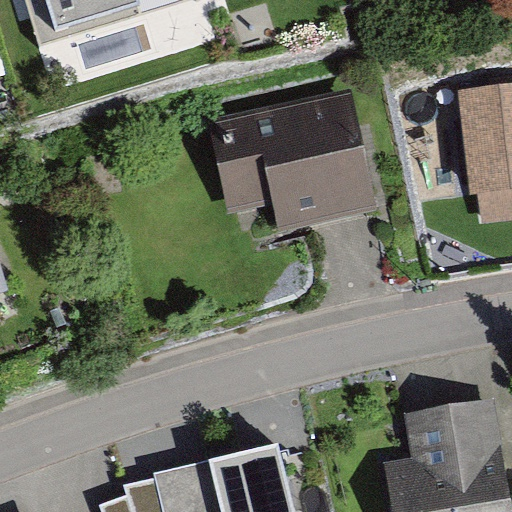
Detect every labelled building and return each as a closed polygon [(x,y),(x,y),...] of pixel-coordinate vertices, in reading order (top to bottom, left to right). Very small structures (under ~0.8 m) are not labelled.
[(511,85),(448,94),(466,225),(511,218),(511,211),(509,189),(511,188),(511,85)] [(346,100),(208,124),(224,216),(252,211),(257,238),(366,220),(346,100)] [(0,306),(9,303),(0,275),(0,306)] [(497,511),(485,408),(397,418),(403,472),(373,476),(377,511),(497,511)] [(273,511),(259,452),(148,479),(156,511),(273,511)]
